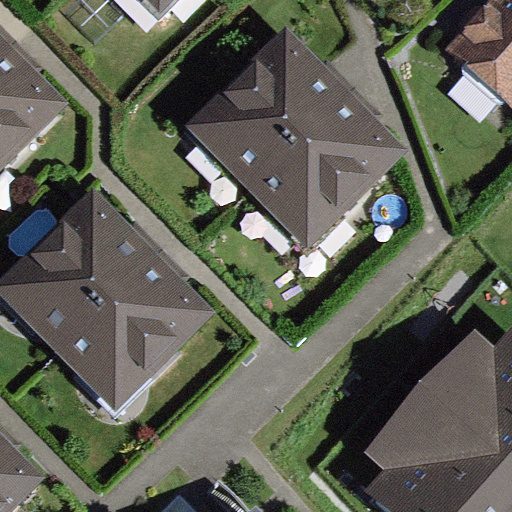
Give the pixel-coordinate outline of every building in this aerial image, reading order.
[(185,0),(137,0),(162,23),(185,0)] [(447,55),(511,120),(511,0),(496,0),(485,12),(473,15),(460,28),(460,42),(447,55)] [(185,140),(244,200),(350,97),(291,36),(185,140)] [(0,178),(68,110),(5,49),(0,54),(0,178)] [(410,159),(350,97),(244,200),(307,262),(410,159)] [(0,287),(0,305),(52,357),(153,258),(94,198),(0,287)] [(217,323),(153,258),(52,357),(117,422),(217,323)] [(373,492),(395,511),(511,511),(511,336),(495,355),(474,337),(374,450),(394,468),(373,492)] [(0,511),(14,511),(44,483),(4,445),(0,440),(0,511)]
